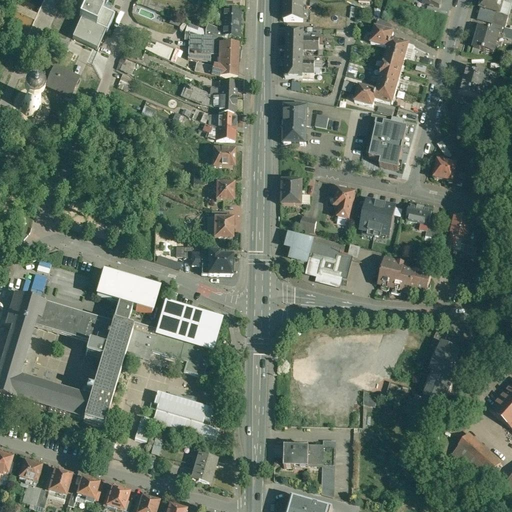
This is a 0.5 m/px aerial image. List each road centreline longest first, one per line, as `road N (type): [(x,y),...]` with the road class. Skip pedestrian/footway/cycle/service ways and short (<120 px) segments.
road 1 (secondary): [(264,0),(257,302)]
road 2 (residential): [(30,243),(37,212),(111,69),(128,0)]
road 3 (residential): [(257,302),(436,315),(511,305)]
road 4 (residential): [(0,437),(235,511)]
road 5 (residential): [(257,302),(62,238),(30,243)]
road 6 (secondary): [(257,302),(252,511)]
road 7 (residential): [(411,192),(464,0)]
road 8 (unknown): [(511,342),(483,412),(506,454)]
